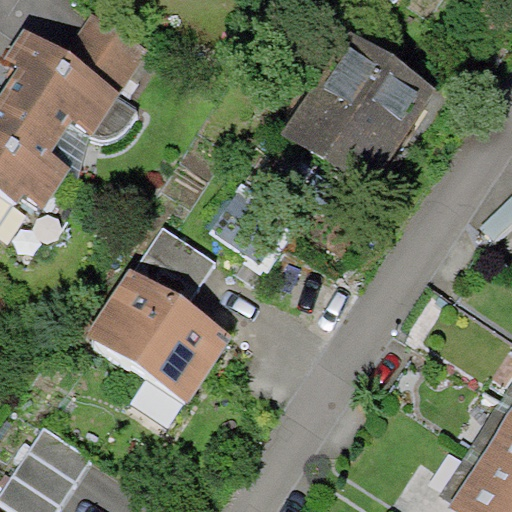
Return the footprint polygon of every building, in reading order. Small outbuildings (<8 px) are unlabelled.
[(143,51),(88,15),(59,59),(114,95),(143,51)] [(59,59),(18,32),(0,58),(15,68),(0,91),(0,108),(54,143),(66,126),(85,138),(114,95),(59,59)] [(433,89),(346,33),(281,133),(368,189),(433,89)] [(54,143),(0,108),(0,200),(11,208),(18,198),(36,210),(63,171),(44,158),(54,143)] [(511,196),(478,229),(491,242),(511,221),(511,196)] [(161,230),(131,275),(182,310),(214,264),(161,230)] [(128,273),(79,344),(182,414),(230,343),(182,310),(131,275),(128,273)] [(511,511),(511,406),(445,510),(447,511),(511,511)] [(56,511),(90,462),(40,429),(0,489),(0,500),(17,511),(56,511)]
